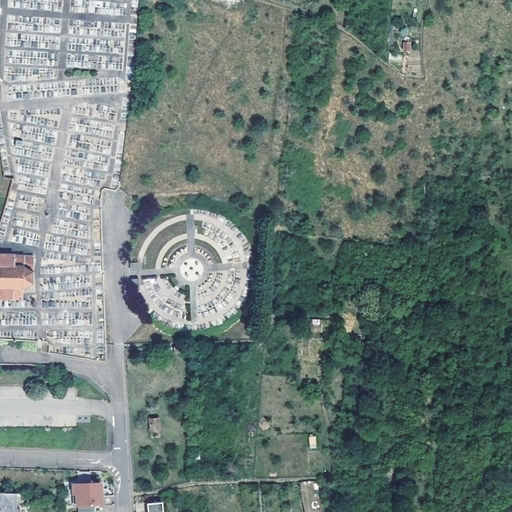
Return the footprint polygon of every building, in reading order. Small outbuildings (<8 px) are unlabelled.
[(403,41),(402,51),(410,51),(411,42),(403,41)] [(0,298),(12,298),(13,300),(15,298),(20,299),(22,300),(23,299),(23,298),(23,290),(24,290),(24,288),(32,283),(33,285),(35,284),(32,281),(32,274),(35,273),(34,271),(34,257),(15,257),(14,255),(12,257),(0,256),(0,298)] [(158,431),(158,419),(150,420),(150,432),(158,431)] [(84,483),(73,484),(73,494),(77,494),(77,507),(79,506),(97,506),(103,506),(102,486),(92,486),(84,486),(84,483)] [(19,494),(0,493),(0,511),(20,511),(21,511),(19,511),(19,494)] [(162,511),(162,503),(147,505),(147,511),(162,511)]
